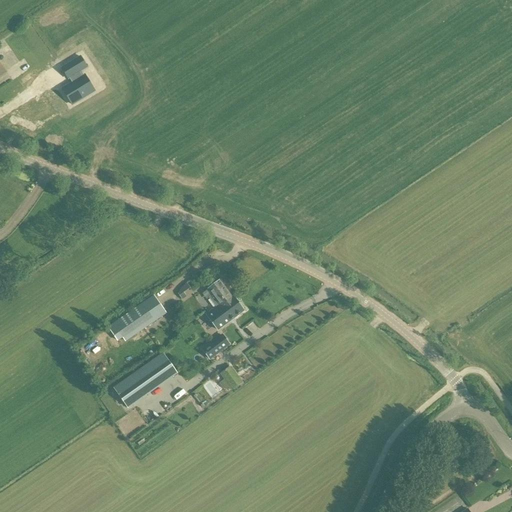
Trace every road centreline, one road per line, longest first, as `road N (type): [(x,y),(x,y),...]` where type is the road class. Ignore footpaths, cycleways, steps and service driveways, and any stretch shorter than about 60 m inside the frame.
road 1 (tertiary): [(463,409),(455,380),(334,282),(0,147)]
road 2 (track): [(162,0),(74,53),(59,43),(0,83)]
road 3 (tertiary): [(380,511),(413,450),(463,409)]
